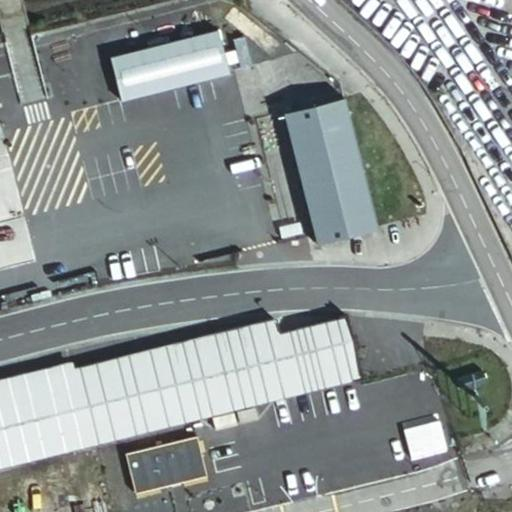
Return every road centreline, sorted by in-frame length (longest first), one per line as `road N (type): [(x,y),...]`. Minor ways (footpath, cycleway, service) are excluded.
road 1 (unclassified): [(495,284),(248,289),(0,341)]
road 2 (unclassified): [(495,284),(457,185),(397,78),(311,0)]
road 3 (unknown): [(230,200),(0,246)]
road 4 (unknown): [(230,200),(207,127),(187,111),(93,133)]
road 5 (unclassified): [(323,511),(511,464)]
